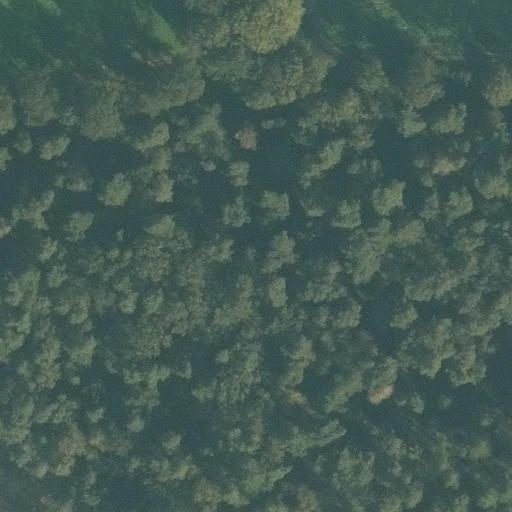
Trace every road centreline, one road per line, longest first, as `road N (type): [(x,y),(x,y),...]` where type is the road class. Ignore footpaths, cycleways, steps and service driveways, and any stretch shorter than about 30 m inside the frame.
road 1 (track): [(0,77),(282,62)]
road 2 (track): [(511,65),(282,62)]
